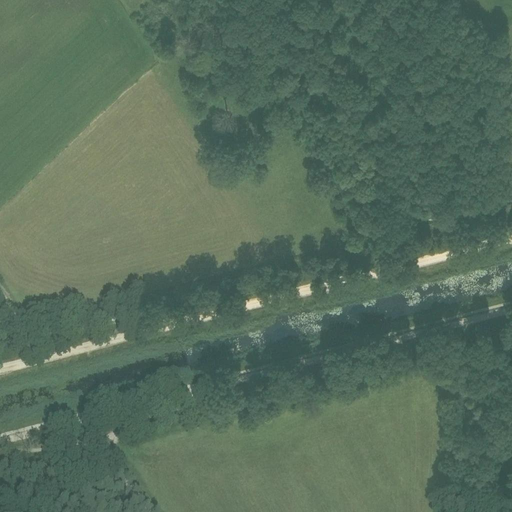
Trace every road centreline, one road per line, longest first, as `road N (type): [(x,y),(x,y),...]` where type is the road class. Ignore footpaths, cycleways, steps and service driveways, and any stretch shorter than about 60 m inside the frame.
road 1 (track): [(0,441),(511,309)]
road 2 (track): [(511,238),(181,322)]
road 3 (track): [(0,347),(20,327),(45,333),(140,318),(181,322)]
road 4 (track): [(181,322),(0,368)]
